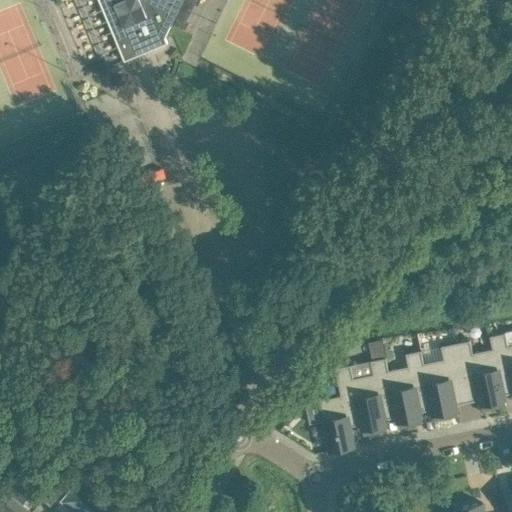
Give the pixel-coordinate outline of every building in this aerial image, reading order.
[(183,0),(99,0),(125,60),(140,54),(138,50),(145,47),(147,51),(168,42),(165,37),(171,24),(182,30),(194,5),(183,0)] [(104,156),(113,152),(109,143),(100,146),(104,156)] [(511,343),(508,345),(505,332),(491,335),(504,399),(505,398),(504,393),(511,391),(511,343)] [(504,399),(491,335),(490,335),(493,348),(473,352),(470,339),(456,342),(468,401),(480,399),(481,403),(504,399)] [(385,355),(381,340),(370,342),(373,358),(385,355)] [(468,401),(456,342),(441,345),(444,358),(424,362),(421,349),(420,349),(433,413),(457,408),(456,403),(468,401)] [(433,413),(420,349),(406,352),(408,365),(389,369),(386,356),(385,357),(398,420),(421,416),(420,411),(432,408),(433,413)] [(398,420),(385,357),(371,360),(373,372),(353,377),(351,364),(350,364),(363,428),(386,423),(385,418),(396,416),(397,421),(398,420)] [(363,428),(350,364),(335,367),(341,394),(319,399),(330,450),(354,445),(350,425),(361,423),(362,428),(363,428)] [(63,499),(81,477),(77,474),(79,471),(80,470),(71,462),(46,492),(45,493),(41,497),(51,505),(59,495),(63,499)] [(20,474),(7,489),(23,503),(36,487),(20,474)] [(125,511),(82,476),(81,477),(63,499),(62,499),(77,511),(125,511)] [(16,511),(23,505),(7,491),(0,498),(0,511),(1,511),(16,511)] [(484,511),(482,502),(458,507),(459,511),(484,511)]
